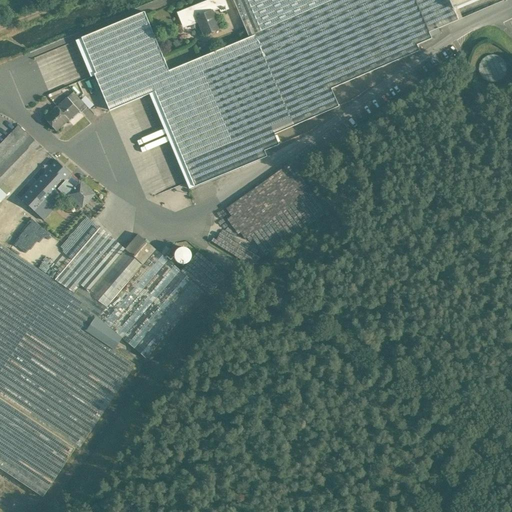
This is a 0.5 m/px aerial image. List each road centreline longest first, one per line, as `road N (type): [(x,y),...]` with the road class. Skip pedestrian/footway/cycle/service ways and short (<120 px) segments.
road 1 (unclassified): [(500,0),(177,228)]
road 2 (track): [(177,228),(484,434)]
road 3 (unclassified): [(0,88),(21,115),(177,228)]
